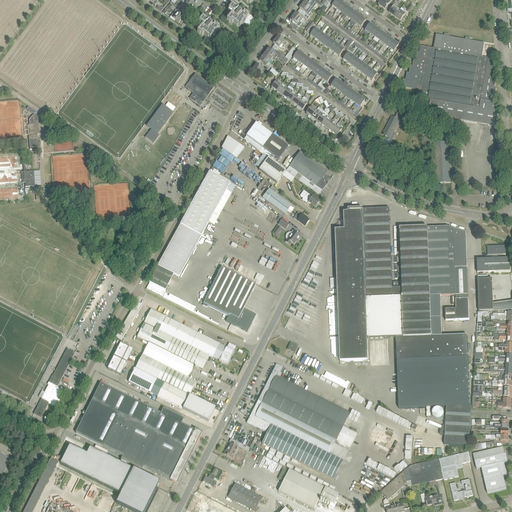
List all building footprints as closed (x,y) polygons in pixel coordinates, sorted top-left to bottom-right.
[(183,1),(182,3),(184,5),(190,10),(193,5),(188,0),(185,3),(183,1)] [(316,4),(314,3),(310,0),(305,0),(303,3),(312,10),(316,4)] [(337,0),(336,0),(332,6),(337,9),(341,3),(337,0)] [(385,10),(388,6),(392,1),(390,0),(387,0),(387,1),(384,0),(382,0),(378,5),(385,10)] [(299,8),(303,11),(307,14),(308,15),(312,10),(303,3),(299,8)] [(346,6),(341,3),(337,9),(341,13),(346,6)] [(416,5),(415,5),(413,3),(407,10),(411,12),(416,5)] [(180,9),(186,14),(190,10),(184,5),(182,8),(179,6),(178,8),(180,9)] [(222,11),(226,14),(221,21),(226,25),(227,23),(234,29),(237,24),(243,29),(243,28),(242,28),(249,20),(244,16),(243,17),(238,13),(238,14),(236,12),(236,13),(226,6),(222,11)] [(341,13),(346,16),(351,10),(346,6),(341,13)] [(394,7),(389,13),(395,17),(400,11),(399,10),(394,7)] [(407,12),(401,8),(399,10),(400,11),(395,17),(401,21),(405,15),(405,14),(407,12)] [(177,14),(182,18),(186,14),(180,9),(178,12),(176,10),(174,12),(177,14)] [(351,10),(346,16),(351,20),(356,13),(351,10)] [(177,14),(174,12),(171,16),(179,23),(182,18),(177,14)] [(325,14),(323,16),(329,20),(330,18),(333,14),(330,12),(327,16),(325,14)] [(356,13),(351,20),(356,24),(361,17),(356,13)] [(304,20),(299,17),(295,14),(290,21),(299,27),(301,24),(304,20)] [(361,27),(366,21),(361,17),(356,24),(361,27)] [(206,25),(197,18),(193,23),(197,26),(191,33),(196,37),(197,35),(204,41),(208,36),(213,41),(212,40),(219,32),(214,28),(213,29),(209,25),(208,26),(207,24),(206,25)] [(308,34),(314,25),(311,22),(304,31),(308,34)] [(322,32),(327,26),(330,28),(332,26),(327,22),(325,24),(321,31),(322,32)] [(370,24),(365,30),(369,34),(374,27),(370,24)] [(369,34),(374,37),(379,31),(374,27),(369,34)] [(315,29),(310,35),(315,39),(320,32),(315,29)] [(351,31),(348,34),(355,39),(356,37),(352,34),(353,32),(351,31)] [(379,31),(374,37),(379,41),(384,34),(379,31)] [(320,32),(315,39),(320,42),(324,36),(320,32)] [(384,34),(379,41),(384,44),(389,38),(384,34)] [(324,36),(320,42),(324,46),(329,39),(324,36)] [(348,41),(345,45),(348,48),(353,41),(346,36),(345,38),(348,41)] [(498,127),(498,119),(496,103),(495,103),(497,97),(497,96),(495,96),(496,89),(494,89),(495,82),(496,82),(496,81),(494,81),(495,74),(493,74),(494,67),(495,67),(493,66),(494,60),(494,59),(482,57),(484,44),(436,36),(434,49),(420,46),(419,53),(417,53),(416,60),(413,60),(412,67),(410,66),(409,73),(407,73),(406,80),(403,80),(402,87),(413,89),(420,91),(420,92),(417,91),(416,97),(419,98),(418,98),(430,101),(428,115),(427,115),(499,128),(499,127),(498,127)] [(275,45),(272,48),(276,51),(281,44),(285,47),(287,44),(284,41),(278,37),(273,43),(275,45)] [(384,44),(389,48),(394,41),(389,38),(384,44)] [(329,39),(324,46),(329,49),(334,43),(329,39)] [(394,52),(398,45),(394,41),(389,48),(394,52)] [(329,49),(334,53),(339,46),(334,43),(329,49)] [(339,57),(344,50),(339,46),(334,53),(339,57)] [(295,50),(292,48),(285,57),(288,60),(295,50)] [(265,55),(264,54),(264,55),(270,60),(273,57),(275,59),(278,56),(268,49),(266,52),(267,52),(265,55)] [(293,58),(298,62),(303,55),(298,52),(293,58)] [(348,53),(343,60),(348,63),(353,56),(348,53)] [(259,61),(263,64),(269,68),(271,65),(268,63),(270,60),(264,55),(263,55),(264,56),(262,58),(261,58),(259,61)] [(285,64),(288,60),(285,57),(282,55),(279,59),(285,64)] [(302,65),(308,59),(303,55),(298,62),(302,65)] [(353,56),(348,63),(353,67),(357,60),(353,56)] [(301,67),(306,71),(307,69),(312,62),(308,59),(302,65),(301,67)] [(353,67),(357,70),(362,64),(357,60),(353,67)] [(312,62),(307,69),(312,73),(317,66),(312,62)] [(362,64),(357,70),(362,74),(367,67),(362,64)] [(252,71),(260,77),(262,74),(260,72),(262,70),(256,65),(252,71)] [(317,66),(312,73),(317,76),(322,69),(317,66)] [(367,67),(362,74),(367,77),(372,71),(367,67)] [(278,73),(272,69),(269,72),(276,77),(278,73)] [(317,76),(322,80),(327,73),(322,69),(317,76)] [(374,72),(373,71),(372,71),(367,77),(372,81),(379,72),(376,70),(374,72)] [(327,83),(332,76),(327,73),(322,80),(327,83)] [(186,88),(194,94),(190,99),(200,106),(214,87),(205,80),(204,81),(195,74),(192,78),(186,88)] [(269,76),(265,81),(270,85),(273,80),(269,76)] [(336,79),(331,86),(336,89),(340,83),(336,79)] [(271,88),(277,92),(282,84),(280,82),(279,83),(276,81),(271,88)] [(336,89),(340,93),(345,86),(340,83),(336,89)] [(285,86),(282,84),(277,92),(282,96),(287,89),(284,87),(285,86)] [(345,96),(350,90),(345,86),(340,93),(345,96)] [(329,90),(326,88),(323,93),(330,98),(331,96),(331,95),(334,91),(332,89),(328,94),(327,93),(329,90)] [(287,89),(282,96),(287,99),(292,92),(290,89),(289,90),(287,89)] [(350,90),(345,96),(350,100),(355,94),(350,90)] [(295,93),(292,92),(287,99),(292,103),(297,96),(294,94),(295,93)] [(360,97),(355,94),(350,100),(355,104),(360,97)] [(299,98),(297,96),(292,103),(297,107),(303,99),(300,97),(299,98)] [(303,99),(297,107),(302,111),(307,104),(305,102),(306,100),(306,99),(304,97),(303,99)] [(360,107),(365,101),(360,97),(355,104),(360,107)] [(318,108),(317,109),(314,108),(314,109),(311,107),(306,114),(311,117),(318,108)] [(167,108),(151,130),(145,138),(153,144),(159,136),(157,134),(173,113),(167,108)] [(319,113),(321,110),(318,108),(311,117),(316,121),(321,114),(319,113)] [(324,116),(321,114),(316,121),(321,125),(327,117),(325,115),(324,116)] [(28,126),(30,150),(32,150),(32,148),(38,147),(37,139),(38,139),(37,135),(39,135),(38,115),(33,115),(34,125),(28,126)] [(330,119),(327,117),(321,125),(327,129),(331,122),(329,120),(330,119)] [(387,129),(386,128),(383,135),(384,136),(385,137),(385,136),(390,139),(399,121),(392,117),(388,125),(389,125),(387,129)] [(335,123),(334,124),(331,122),(327,129),(332,132),(338,125),(335,123)] [(246,136),(244,140),(260,152),(262,148),(272,135),(256,123),(246,136)] [(339,128),(340,126),(338,125),(332,132),(337,136),(342,129),(339,128)] [(272,135),(262,148),(279,160),(288,147),(272,135)] [(244,148),(232,140),(228,137),(222,148),(236,159),(244,148)] [(433,143),(436,183),(451,182),(448,142),(433,143)] [(23,172),(22,152),(0,153),(0,203),(25,201),(24,183),(25,183),(25,187),(34,187),(33,172),(23,172)] [(289,167),(286,171),(295,178),(298,181),(319,196),(322,191),(331,180),(324,175),(325,174),(298,155),(295,159),(289,167)] [(224,167),(220,164),(223,160),(220,157),(214,167),(221,171),(224,167)] [(268,158),(259,171),(277,184),(286,171),(268,158)] [(378,163),(371,159),(368,165),(375,169),(378,163)] [(210,171),(228,181),(230,178),(212,168),(210,171)] [(180,225),(157,266),(149,283),(165,291),(174,275),(179,278),(231,184),(209,172),(180,225)] [(290,207),(291,206),(269,190),(263,198),(285,214),(287,211),(290,214),(294,209),(290,207)] [(312,197),(304,191),(300,196),(303,199),(302,200),(308,204),(309,203),(315,207),(319,202),(312,197)] [(257,219),(262,222),(265,216),(266,217),(270,209),(263,206),(263,204),(257,201),(253,210),(263,215),(262,216),(259,215),(257,219)] [(392,288),(389,209),(348,210),(349,213),(344,213),(345,231),(336,231),(340,363),(368,362),(367,339),(396,338),(399,409),(426,408),(431,408),(446,407),(444,445),(469,446),(472,407),(469,406),(467,335),(442,336),(440,296),(442,296),(451,296),(452,305),(456,305),(456,309),(445,310),(446,321),(456,321),(469,320),(468,295),(467,268),(466,233),(448,227),(400,229),(402,287),(398,287),(398,283),(393,283),(393,288),(392,288)] [(307,219),(302,215),(298,213),(294,219),(305,227),(309,221),(307,219)] [(282,220),(278,225),(285,230),(289,225),(282,220)] [(278,226),(273,233),(276,236),(281,229),(278,226)] [(285,237),(286,239),(287,240),(285,242),(290,246),(292,243),(294,245),(298,240),(299,240),(301,237),(293,231),(291,233),(290,232),(288,233),(286,234),(285,237)] [(487,255),(484,258),(484,259),(477,260),(477,273),(510,272),(510,258),(503,259),(502,255),(506,255),(506,246),(487,247),(488,255),(487,255)] [(228,317),(226,322),(247,332),(256,315),(244,309),(256,285),(221,268),(202,306),(207,308),(208,306),(228,317)] [(492,279),(478,280),(479,313),(485,312),(494,311),(497,311),(508,310),(511,309),(511,301),(493,304),(492,279)] [(137,303),(115,339),(122,342),(140,310),(142,305),(137,303)] [(148,343),(142,355),(189,379),(195,366),(202,370),(209,356),(219,361),(218,362),(219,362),(219,361),(227,365),(234,351),(151,310),(149,314),(137,338),(148,343)] [(292,352),(294,353),(298,346),(290,343),(288,347),(287,350),(292,352)] [(120,344),(108,369),(120,376),(133,351),(120,344)] [(57,404),(59,404),(62,397),(62,395),(64,392),(57,388),(70,362),(75,353),(67,349),(59,365),(58,367),(53,375),(47,385),(49,385),(33,414),(41,418),(48,404),(55,408),(57,404)] [(142,355),(129,382),(157,397),(164,383),(189,396),(196,382),(189,379),(142,355)] [(276,365),(247,423),(267,433),(262,443),(266,446),(334,480),(343,462),(329,455),(334,444),(348,451),(357,434),(343,427),(350,413),(280,378),(279,378),(281,374),(280,373),(283,368),(276,365)] [(157,397),(182,409),(189,396),(164,383),(157,397)] [(169,481),(177,484),(178,482),(180,480),(179,480),(202,434),(195,430),(194,431),(181,424),(184,419),(180,416),(163,409),(161,414),(100,384),(92,400),(76,433),(80,435),(122,457),(121,460),(126,463),(141,471),(143,467),(169,480),(170,480),(169,481)] [(189,396),(182,409),(208,422),(215,408),(189,396)] [(226,450),(224,455),(229,457),(233,459),(238,448),(244,450),(247,452),(249,448),(246,447),(236,442),(234,445),(231,444),(229,447),(228,447),(226,450)] [(475,450),(486,449),(486,447),(495,445),(495,442),(474,445),(475,450)] [(69,446),(60,464),(120,494),(121,495),(133,470),(90,448),(87,454),(69,446)] [(473,454),(477,469),(481,468),(504,463),(506,462),(503,447),(473,454)] [(468,452),(443,458),(438,459),(443,479),(444,480),(459,477),(457,470),(463,469),(462,464),(471,462),(468,452)] [(0,479),(10,459),(0,453),(0,479)] [(411,466),(409,468),(404,471),(407,482),(411,481),(412,487),(429,483),(430,487),(437,485),(436,481),(443,479),(438,459),(435,460),(411,466)] [(504,463),(481,468),(484,481),(503,476),(507,476),(504,463)] [(284,468),(278,479),(284,481),(279,491),(315,509),(320,498),(330,503),(328,507),(334,509),(335,506),(333,505),(339,495),(284,468)] [(120,494),(116,503),(133,511),(144,511),(159,483),(133,470),(121,495),(120,494)] [(407,482),(404,471),(401,474),(381,492),(388,500),(402,488),(402,489),(401,489),(404,501),(410,500),(406,482),(407,482)] [(202,482),(213,487),(216,482),(213,481),(214,478),(209,475),(208,478),(205,476),(202,482)] [(506,489),(503,476),(484,481),(487,494),(506,489)] [(473,496),(469,480),(461,482),(462,485),(464,484),(466,491),(457,493),(455,483),(450,484),(453,497),(454,502),(461,500),(462,499),(462,498),(461,496),(464,496),(465,498),(466,497),(467,498),(468,498),(469,497),(473,496)] [(255,511),(262,498),(235,484),(228,497),(255,511)] [(159,511),(168,495),(168,496),(169,494),(158,489),(146,511),(159,511)] [(437,506),(442,504),(440,494),(425,498),(427,506),(436,504),(437,506)]
